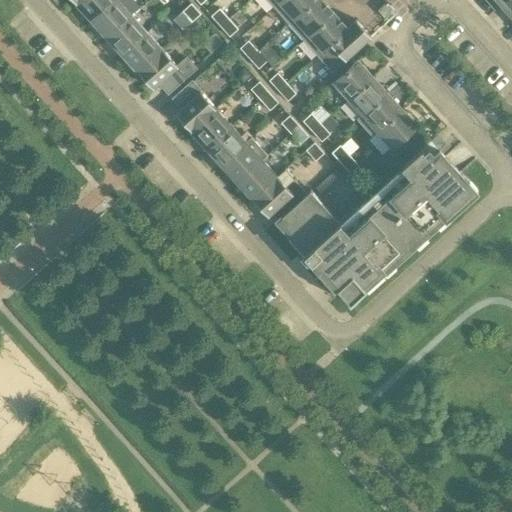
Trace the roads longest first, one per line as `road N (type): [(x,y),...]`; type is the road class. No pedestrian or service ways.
road 1 (residential): [(40,0),(334,331),(352,331),(511,185)]
road 2 (residential): [(511,182),(393,44),(416,18)]
